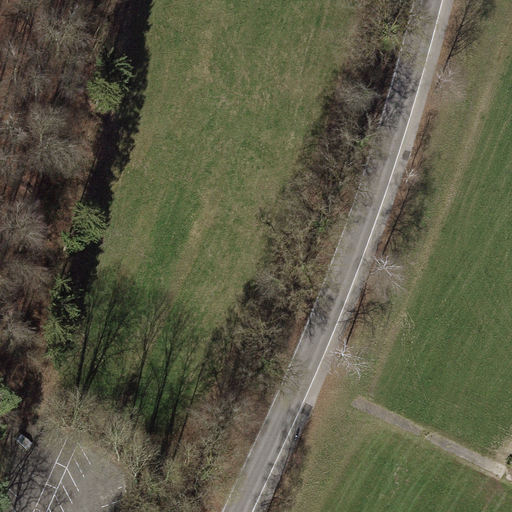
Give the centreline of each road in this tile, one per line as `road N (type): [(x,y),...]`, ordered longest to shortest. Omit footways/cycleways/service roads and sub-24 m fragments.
road 1 (residential): [(428,0),(367,206),(237,511)]
road 2 (track): [(511,477),(301,375)]
